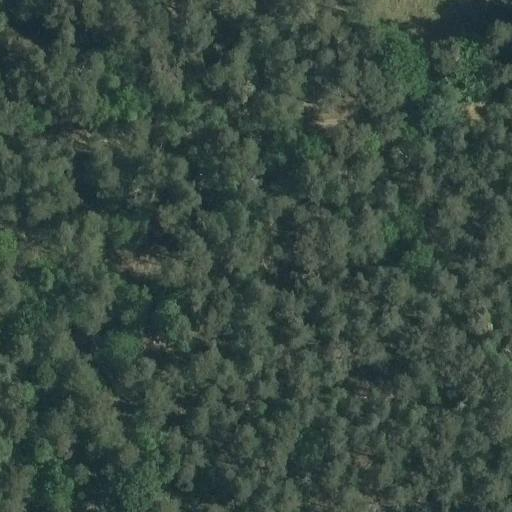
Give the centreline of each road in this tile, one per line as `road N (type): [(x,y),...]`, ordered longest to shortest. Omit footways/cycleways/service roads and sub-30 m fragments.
road 1 (track): [(511,108),(0,141)]
road 2 (track): [(162,511),(0,258)]
